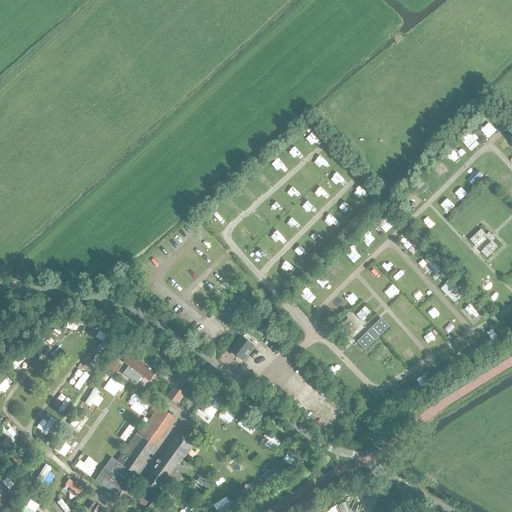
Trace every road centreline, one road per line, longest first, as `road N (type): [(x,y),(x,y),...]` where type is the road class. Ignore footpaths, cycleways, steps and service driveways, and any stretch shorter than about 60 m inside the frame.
road 1 (unclassified): [(452,511),(367,458),(310,436),(141,315),(105,300),(0,284)]
road 2 (unknown): [(219,368),(117,494),(7,414),(7,399),(58,342)]
